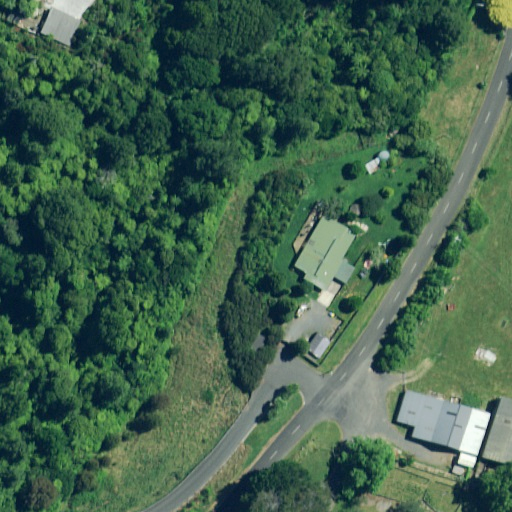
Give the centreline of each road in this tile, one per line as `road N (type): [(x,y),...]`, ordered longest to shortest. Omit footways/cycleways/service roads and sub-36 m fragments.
road 1 (unclassified): [(511,51),(419,258),(334,391)]
road 2 (unclassified): [(334,391),(230,511)]
road 3 (unclassified): [(334,391),(350,405),(353,422),(326,511)]
